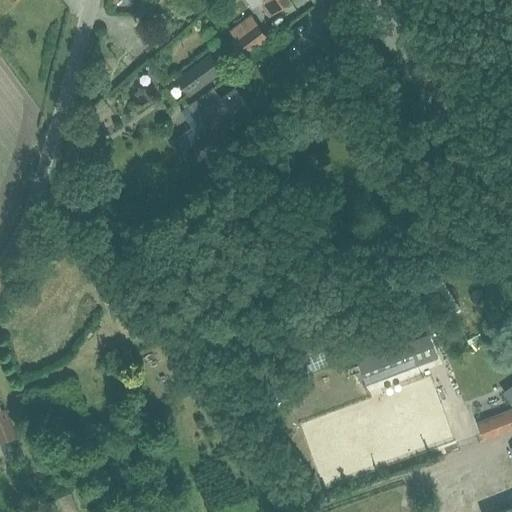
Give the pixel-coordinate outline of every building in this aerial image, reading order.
[(215,25),(239,5),(235,0),(223,0),(206,14),(215,25)] [(248,0),(254,7),(261,3),(270,15),(288,1),(286,0),(248,0)] [(293,6),(280,15),(288,27),(301,17),(293,6)] [(112,13),(115,33),(133,31),(130,11),(112,13)] [(246,53),(251,50),(267,38),(257,24),(236,39),(246,53)] [(189,95),(206,83),(226,68),(214,51),(177,78),(189,95)] [(294,69),(310,89),(332,72),(317,52),(294,69)] [(207,145),(208,145),(253,112),(235,88),(214,103),(206,93),(182,110),(194,126),(174,141),(188,159),(207,145)] [(318,207),(306,217),(300,210),(290,219),(299,230),(301,228),(315,246),(336,229),(318,207)] [(350,234),(357,244),(367,236),(359,226),(350,234)] [(437,253),(452,247),(447,231),(431,236),(437,253)] [(393,259),(377,268),(381,275),(397,266),(393,259)] [(427,335),(405,343),(415,369),(437,361),(427,335)] [(374,354),(357,361),(366,387),(383,381),(374,354)] [(0,439),(1,442),(16,436),(5,409),(2,410),(0,405),(0,439)] [(511,410),(478,424),(483,438),(484,440),(511,429),(511,410)] [(49,511),(80,511),(73,492),(46,503),(49,511)]
